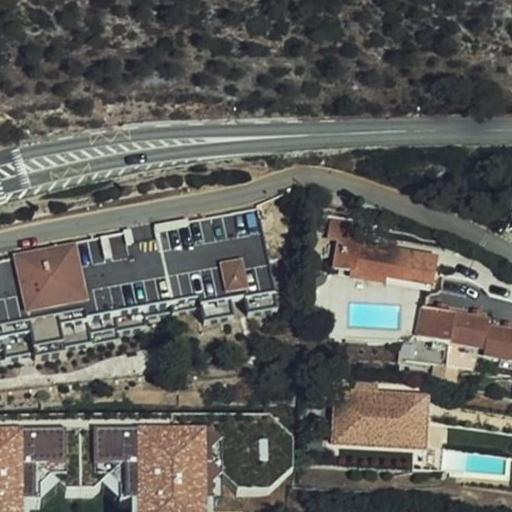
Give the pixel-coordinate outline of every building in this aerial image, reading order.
[(0,364),(30,359),(60,355),(87,351),(85,342),(114,338),(169,329),(168,321),(201,315),(204,331),(226,328),(220,289),(237,286),(243,327),(278,321),(260,212),(182,225),(186,251),(163,255),(159,231),(125,236),(129,263),(104,267),(100,243),(69,248),(70,253),(0,264),(0,364)] [(360,228),(332,223),(329,241),(343,243),(337,275),(426,290),(431,261),(366,250),(365,247),(357,245),(360,228)] [(186,251),(182,225),(159,231),(163,255),(186,251)] [(129,263),(125,236),(100,243),(104,267),(129,263)] [(484,322),(421,312),(417,311),(412,345),(480,355),(483,330),(484,322)] [(511,334),(483,330),(480,355),(479,363),(511,367),(511,334)] [(114,346),(114,338),(85,342),(87,351),(114,346)] [(60,363),(60,355),(30,359),(32,368),(60,363)] [(416,397),(360,393),(359,398),(338,397),(334,438),(375,442),(375,447),(411,450),(416,397)] [(66,475),(65,430),(0,431),(0,511),(28,511),(28,507),(38,507),(37,476),(66,475)] [(129,511),(215,511),(214,431),(95,433),(96,469),(128,468),(129,511)] [(334,445),(375,447),(375,442),(334,438),(334,445)]
